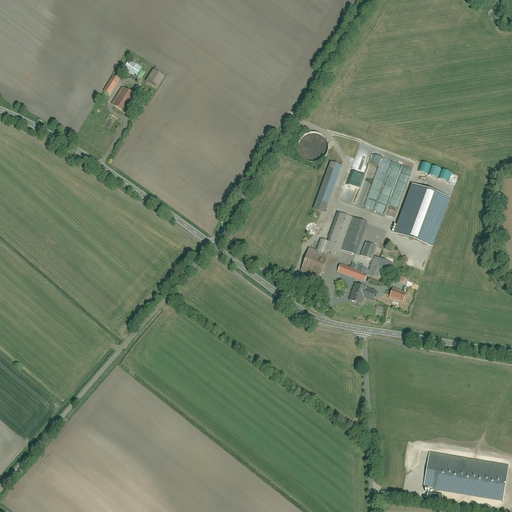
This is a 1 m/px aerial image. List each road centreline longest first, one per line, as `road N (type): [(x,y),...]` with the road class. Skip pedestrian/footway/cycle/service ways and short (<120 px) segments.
road 1 (residential): [(212,245),(0,491)]
road 2 (unclassified): [(367,0),(212,245)]
road 3 (secondary): [(0,110),(67,143),(212,245)]
road 4 (unclassified): [(373,511),(364,330)]
road 5 (secondary): [(212,245),(300,310),(364,330)]
road 6 (secondary): [(364,330),(511,354)]
